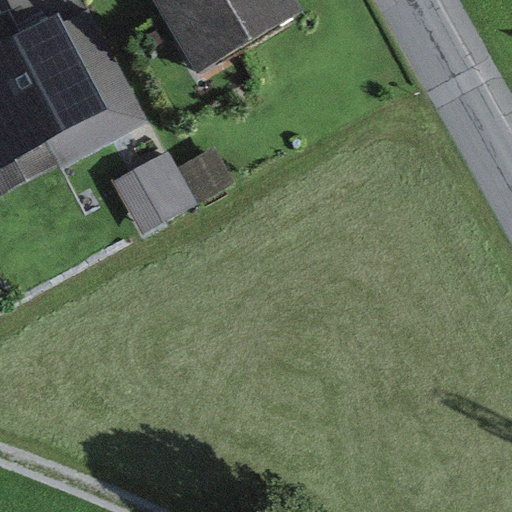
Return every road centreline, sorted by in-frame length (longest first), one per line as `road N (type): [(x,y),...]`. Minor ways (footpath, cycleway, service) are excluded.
road 1 (tertiary): [(405,0),(511,191)]
road 2 (track): [(0,457),(131,511)]
